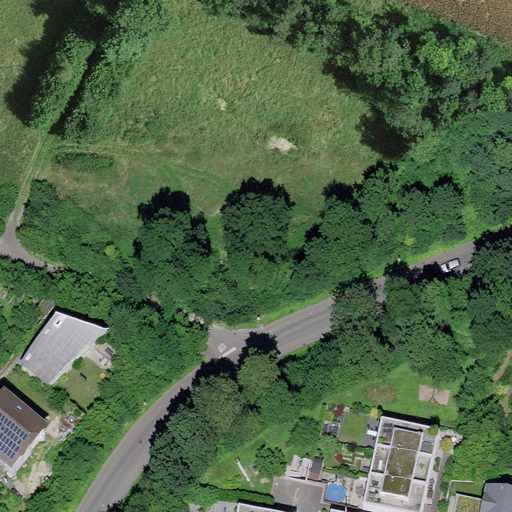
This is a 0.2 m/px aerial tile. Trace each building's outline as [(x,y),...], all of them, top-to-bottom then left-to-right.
[(109,330),(56,312),(18,363),(51,384),(109,330)] [(85,414),(66,400),(56,415),(75,429),(85,414)] [(38,431),(2,401),(0,402),(0,467),(10,476),(40,440),(44,440),(44,431),(38,431)] [(438,441),(380,429),(374,457),(432,469),(438,441)] [(432,469),(374,457),(368,485),(427,497),(432,469)] [(511,511),(511,488),(486,483),(482,499),(479,511),(511,511)] [(423,511),(427,497),(368,485),(362,511),(423,511)] [(479,511),(482,499),(455,493),(450,511),(479,511)]
